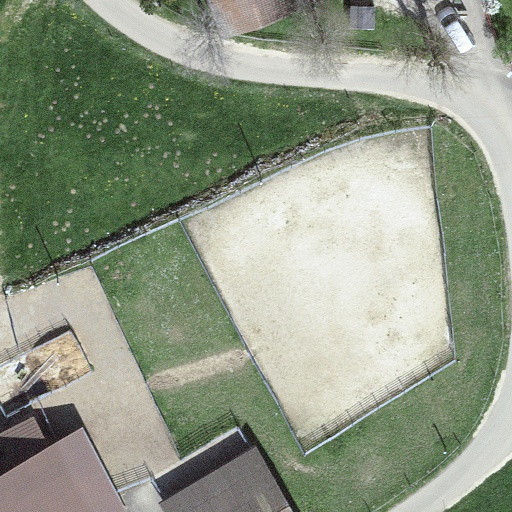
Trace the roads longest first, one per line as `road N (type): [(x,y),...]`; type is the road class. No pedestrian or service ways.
road 1 (unclassified): [(104,0),(210,56),(458,96),(492,121),(511,166)]
road 2 (unclassified): [(507,434),(409,511)]
